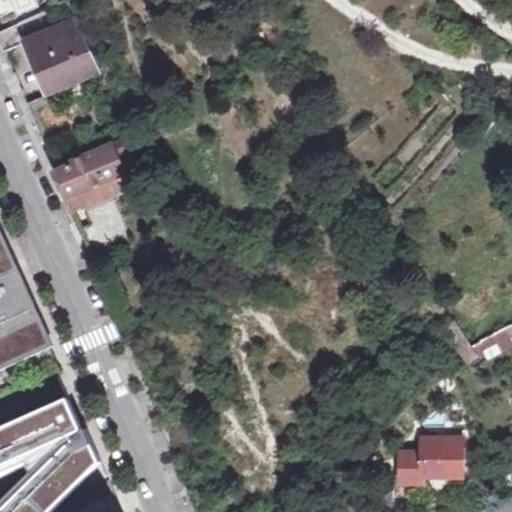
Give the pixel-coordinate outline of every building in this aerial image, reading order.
[(69,65),(75,78),(96,69),(74,20),(29,41),(29,42),(45,77),(69,65)] [(0,33),(0,40),(6,53),(29,42),(29,41),(21,24),(0,33)] [(69,65),(45,77),(51,89),(75,78),(69,65)] [(314,138),(322,132),(314,122),(306,128),(314,138)] [(117,133),(92,147),(95,152),(119,139),(117,133)] [(73,164),(58,173),(74,211),(129,181),(124,170),(132,166),(119,139),(95,152),(81,160),(78,154),(71,159),(73,164)] [(85,236),(94,257),(122,243),(111,223),(85,236)] [(9,250),(0,231),(0,372),(52,349),(19,274),(14,276),(4,253),(9,250)] [(481,354),(473,343),(457,319),(446,329),(470,363),(481,354)] [(490,348),(483,338),(473,343),(481,354),(490,348)] [(0,425),(68,394),(61,377),(0,405),(0,425)] [(71,400),(68,394),(0,425),(0,468),(85,430),(71,400)] [(54,511),(103,464),(88,430),(4,511),(54,511)] [(397,463),(402,463),(402,487),(427,487),(427,483),(467,483),(469,444),(428,443),(428,457),(405,457),(405,453),(396,453),(397,463)] [(106,511),(100,500),(78,511),(106,511)]
